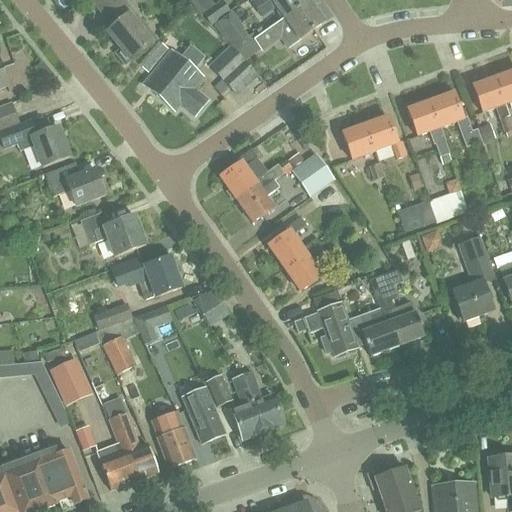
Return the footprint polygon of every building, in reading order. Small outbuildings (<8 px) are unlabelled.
[(253,0),(251,2),(263,18),(276,8),(283,19),(309,1),(307,0),(253,0)] [(231,14),(222,1),(202,15),(211,28),(215,25),(231,14)] [(301,42),(299,40),(324,23),(309,1),(283,19),(275,26),(255,39),(253,41),(259,49),(262,53),(280,40),(288,51),(301,42)] [(120,49),(115,55),(126,66),(152,45),(153,46),(159,41),(137,15),(136,16),(125,2),(105,19),(113,29),(108,34),(120,49)] [(235,10),(231,14),(215,25),(230,47),(236,53),(253,41),(255,39),(235,10)] [(230,47),(209,67),(221,80),(243,61),(236,53),(230,47)] [(207,102),(193,90),(202,79),(170,53),(157,69),(143,87),(175,112),(180,106),(194,118),(207,102)] [(243,61),(221,80),(237,98),(259,77),(243,61)] [(0,90),(8,88),(0,62),(0,90)] [(511,73),(496,79),(506,106),(511,103),(511,73)] [(496,79),(473,87),(483,114),(497,109),(505,135),(511,132),(511,122),(506,106),(496,79)] [(431,103),(440,130),(457,124),(466,149),(482,143),(477,131),(472,133),(467,119),(462,121),(453,95),(431,103)] [(440,130),(431,103),(408,111),(418,138),(430,133),(435,146),(436,145),(441,158),(449,155),(440,130)] [(0,121),(17,115),(12,104),(0,108),(0,121)] [(0,133),(21,124),(17,115),(0,121),(0,133)] [(43,170),(70,159),(58,128),(48,132),(42,117),(21,124),(0,133),(0,139),(4,151),(18,146),(20,153),(34,147),(43,170)] [(365,127),(375,153),(392,147),(397,161),(407,157),(402,143),(397,145),(388,119),(365,127)] [(375,153),(365,127),(342,135),(352,161),(375,153)] [(241,164),(221,179),(237,201),(257,187),(254,183),(244,168),(258,159),(252,151),(239,160),(241,164)] [(303,162),(298,154),(288,162),(293,169),(303,162)] [(311,198),(333,181),(315,155),(292,172),(311,198)] [(69,190),(69,192),(76,209),(105,197),(95,171),(80,177),(76,165),(46,176),(53,196),(69,190)] [(380,165),(369,168),(374,182),(385,178),(380,165)] [(254,183),(257,187),(237,201),(253,224),(273,209),(265,199),(278,189),(274,183),(284,175),(278,166),(254,183)] [(435,225),(468,212),(461,191),(427,203),(432,217),(435,225)] [(430,226),(435,225),(432,217),(427,203),(413,209),(421,230),(430,226)] [(83,221),(98,216),(95,208),(80,214),(83,221)] [(114,260),(146,248),(134,217),(109,227),(104,214),(80,223),(90,247),(107,241),(114,260)] [(285,270),(319,246),(316,242),(302,251),(292,237),(306,227),(301,219),(287,229),(289,232),(269,247),(285,270)] [(483,286),(494,282),(478,238),(459,246),(474,286),(453,293),(459,309),(456,310),(460,321),(463,321),(464,324),(493,313),(487,296),(483,286)] [(396,250),(402,267),(428,258),(422,241),(396,250)] [(322,249),(322,250),(319,246),(285,270),(301,292),(321,278),(310,263),(315,260),(319,265),(329,259),(322,249)] [(155,299),(182,290),(170,259),(144,269),(141,260),(111,271),(118,287),(128,283),(130,288),(138,285),(145,302),(155,298),(155,299)] [(511,265),(500,270),(504,282),(511,304),(511,265)] [(380,291),(373,293),(377,303),(384,300),(385,303),(390,301),(397,299),(392,286),(401,283),(396,270),(375,278),(380,291)] [(205,295),(193,303),(211,330),(224,322),(205,295)] [(363,333),(353,337),(357,348),(364,345),(366,349),(367,348),(371,358),(400,347),(389,312),(394,310),(390,301),(385,303),(384,300),(377,303),(381,315),(379,315),(377,321),(379,327),(363,333)] [(394,310),(389,312),(400,347),(424,339),(420,328),(422,327),(420,323),(419,324),(411,304),(394,310)] [(128,305),(93,317),(98,332),(132,320),(128,305)] [(342,305),(318,314),(327,338),(321,340),(327,355),(332,353),(334,358),(358,350),(357,348),(353,337),(342,305)] [(133,320),(132,320),(140,334),(139,335),(144,346),(157,341),(153,330),(171,324),(166,308),(133,320)] [(302,317),(294,321),(298,331),(306,328),(302,317)] [(132,322),(97,340),(108,361),(127,352),(125,347),(141,339),(132,322)] [(47,364),(67,356),(64,348),(44,356),(47,364)] [(49,372),(65,408),(93,395),(77,359),(49,372)] [(41,364),(0,367),(0,377),(35,375),(61,427),(70,422),(41,364)] [(243,378),(264,434),(284,427),(272,397),(262,401),(252,374),(243,378)] [(218,409),(233,402),(221,376),(206,384),(218,409)] [(244,442),(264,434),(243,378),(232,382),(242,408),(232,412),(244,442)] [(213,406),(213,407),(205,389),(181,399),(201,446),(225,435),(213,406)] [(139,449),(126,414),(116,418),(140,481),(158,474),(147,446),(139,449)] [(169,470),(196,460),(185,432),(184,432),(178,417),(169,420),(174,435),(158,441),(169,470)] [(140,481),(116,418),(108,421),(117,445),(96,452),(100,464),(111,492),(140,481)] [(91,422),(78,427),(87,449),(100,444),(91,422)] [(0,478),(0,511),(39,511),(55,506),(54,504),(71,498),(74,506),(87,501),(69,452),(0,478)] [(509,511),(511,511),(511,457),(489,460),(493,499),(508,497),(509,511)] [(419,511),(404,468),(403,469),(402,463),(367,476),(379,511),(419,511)] [(434,488),(436,511),(474,511),(472,485),(434,488)] [(321,511),(315,504),(306,499),(296,500),(287,504),(278,509),(276,511),(321,511)]
